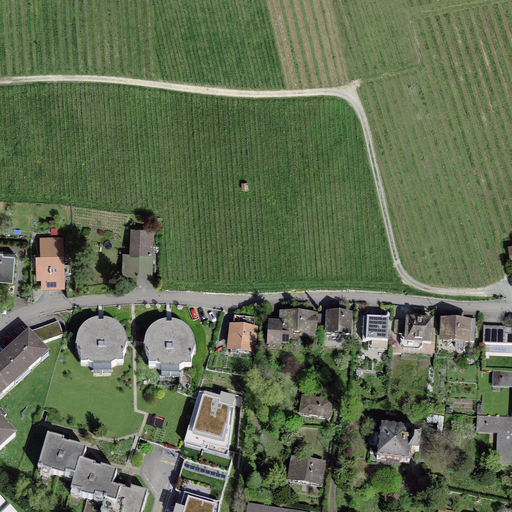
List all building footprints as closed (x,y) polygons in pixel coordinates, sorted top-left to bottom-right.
[(152,230),(132,229),(130,261),(124,261),(123,274),(151,274),(152,230)] [(42,287),(64,286),(63,237),(40,238),(41,255),(36,255),(36,277),(41,277),(42,287)] [(3,251),(0,250),(0,275),(13,277),(15,254),(3,253),(3,251)] [(315,333),(317,315),(280,313),(280,324),(270,323),(268,348),(279,348),(280,343),(288,344),(288,332),(315,333)] [(350,314),(328,313),(328,315),(320,315),(320,328),(327,329),(327,334),(349,335),(350,314)] [(255,319),(234,317),(230,348),(252,351),(255,319)] [(368,326),(364,326),(363,341),(387,342),(388,320),(368,319),(368,326)] [(444,326),(440,326),(440,333),(444,333),(443,341),(474,342),(475,320),(467,319),(467,324),(444,323),(444,326)] [(123,365),(122,358),(125,352),(126,347),(128,347),(124,335),(122,330),(115,330),(114,323),(106,320),(103,320),(104,323),(98,323),(98,320),(93,321),(87,324),(88,331),(81,331),(79,333),(75,348),(77,348),(78,354),(81,359),(81,366),(88,365),(93,368),(93,366),(111,366),(111,368),(116,365),(123,365)] [(430,343),(431,322),(400,320),(399,335),(407,335),(407,342),(430,343)] [(28,333),(0,359),(0,397),(48,354),(40,345),(63,336),(58,322),(28,333)] [(156,368),(161,371),(161,368),(179,368),(179,370),(184,367),(191,368),(190,361),(193,355),(194,349),(196,349),(193,340),(191,335),(190,332),(183,332),(182,326),(177,323),(172,322),(172,325),(166,326),(166,322),(161,324),(155,326),(156,333),(149,333),(147,336),(145,341),(143,350),(145,350),(146,356),(149,362),(149,369),(156,368)] [(505,336),(505,329),(505,328),(484,327),(483,343),(505,344),(505,343),(505,336)] [(511,372),(501,372),(501,385),(511,385),(511,372)] [(233,401),(198,391),(184,443),(227,455),(233,401)] [(328,418),(331,402),(303,398),(300,413),(328,418)] [(511,418),(486,417),(485,431),(500,431),(498,464),(511,464),(511,418)] [(0,449),(15,436),(0,419),(0,449)] [(383,460),(409,463),(411,451),(418,452),(420,436),(413,435),(413,431),(381,427),(380,432),(373,431),(369,463),(380,464),(383,460)] [(79,462),(83,463),(86,450),(67,445),(68,440),(63,439),(63,441),(48,437),(38,471),(42,472),(42,471),(65,478),(66,475),(75,477),(79,462)] [(320,485),(323,465),(293,460),(289,480),(320,485)] [(83,463),(79,462),(75,477),(71,491),(72,492),(72,491),(81,494),(80,497),(94,501),(95,497),(104,500),(109,485),(113,486),(117,473),(99,468),(100,464),(95,463),(94,466),(83,463)] [(109,485),(104,500),(100,511),(142,511),(148,493),(132,489),(133,488),(128,487),(127,490),(113,486),(109,485)] [(217,511),(219,501),(184,492),(178,511),(217,511)] [(0,511),(14,511),(0,498),(0,511)]
